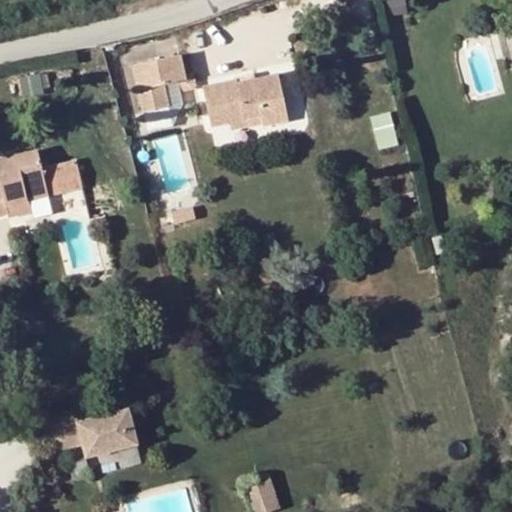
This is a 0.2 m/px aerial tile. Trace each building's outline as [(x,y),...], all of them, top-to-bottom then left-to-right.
[(255,79),(254,72),(238,76),(240,83),(255,79)] [(212,128),(231,124),(259,116),(261,124),(262,126),(288,120),(278,73),(255,79),(240,83),(238,76),(202,84),(212,128)] [(138,92),(151,142),(176,136),(169,110),(192,104),(186,80),(138,92)] [(259,116),(231,124),(232,130),(261,124),(259,116)] [(380,131),(382,145),(397,143),(394,116),(376,118),(377,131),(380,131)] [(0,214),(6,213),(5,207),(29,201),(47,197),(42,174),(76,166),(70,141),(0,157),(0,214)] [(42,174),(47,197),(82,188),(76,166),(42,174)] [(5,207),(6,213),(7,218),(32,212),(29,201),(5,207)] [(45,423),(53,454),(80,447),(83,461),(137,447),(127,408),(73,421),(72,417),(45,423)] [(243,488),(249,511),(263,511),(277,508),(268,481),(243,488)]
